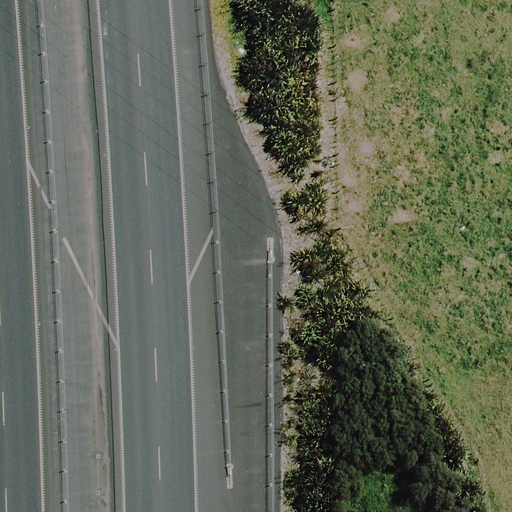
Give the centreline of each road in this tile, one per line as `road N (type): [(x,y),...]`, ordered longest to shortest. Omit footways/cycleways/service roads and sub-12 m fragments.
road 1 (motorway): [(130,0),(147,176),(157,511)]
road 2 (motorway): [(8,511),(0,314)]
